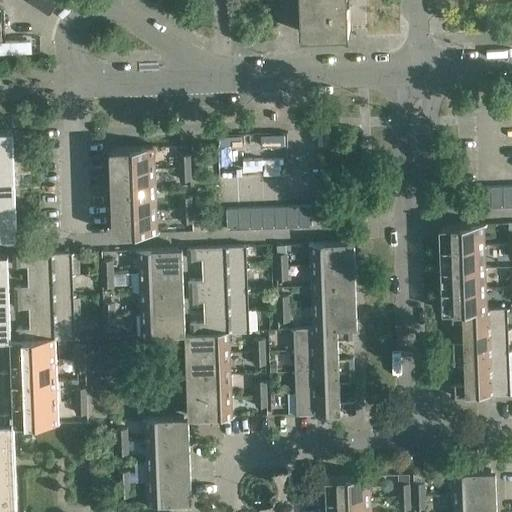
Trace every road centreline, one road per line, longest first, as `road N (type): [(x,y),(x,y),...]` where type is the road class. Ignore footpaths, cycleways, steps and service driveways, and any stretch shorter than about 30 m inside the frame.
road 1 (residential): [(417,437),(412,68)]
road 2 (residential): [(217,511),(215,448),(417,437)]
road 3 (residential): [(231,76),(412,68)]
road 4 (residential): [(205,79),(129,13),(94,2),(67,28)]
road 5 (residential): [(72,233),(68,87)]
road 6 (residential): [(68,87),(205,79)]
